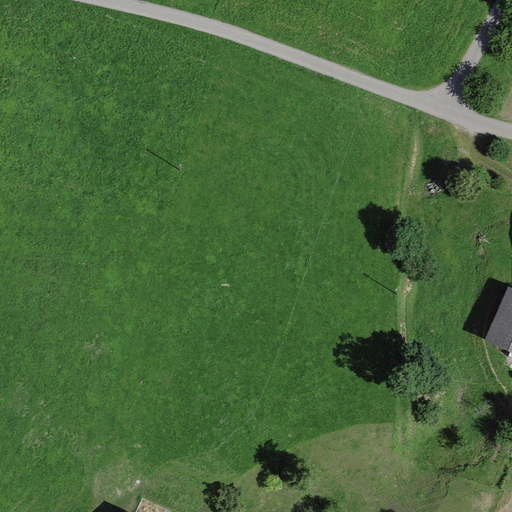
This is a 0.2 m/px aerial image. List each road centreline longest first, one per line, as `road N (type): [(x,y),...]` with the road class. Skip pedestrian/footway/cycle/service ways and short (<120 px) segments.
road 1 (residential): [(48,0),(444,106)]
road 2 (unclassified): [(444,106),(503,0)]
